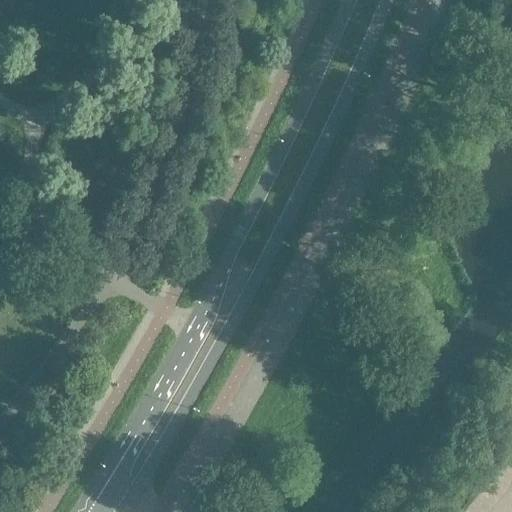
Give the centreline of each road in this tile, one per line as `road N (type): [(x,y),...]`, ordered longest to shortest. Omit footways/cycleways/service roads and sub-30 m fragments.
road 1 (secondary): [(353,0),(259,198),(80,511)]
road 2 (secondary): [(122,511),(293,210),(391,0)]
